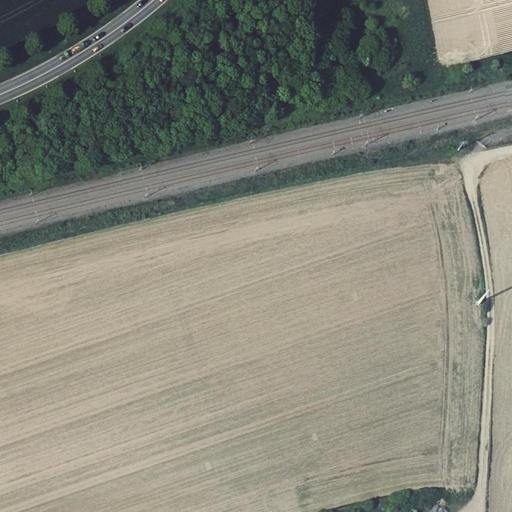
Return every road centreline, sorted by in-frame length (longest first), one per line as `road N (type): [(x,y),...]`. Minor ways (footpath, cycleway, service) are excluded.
road 1 (track): [(480,511),(486,254),(468,173),(480,159),(511,151)]
road 2 (primary): [(153,0),(85,49),(0,94)]
